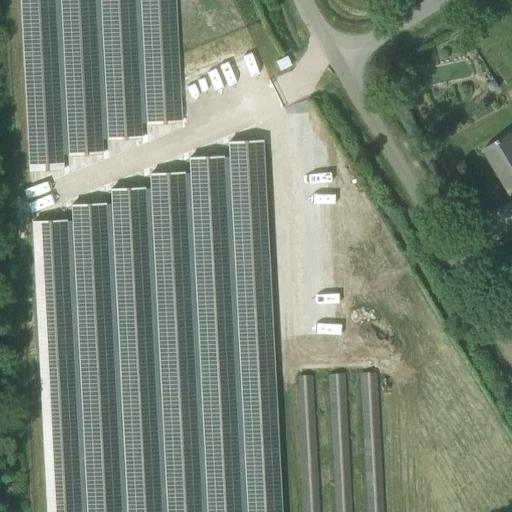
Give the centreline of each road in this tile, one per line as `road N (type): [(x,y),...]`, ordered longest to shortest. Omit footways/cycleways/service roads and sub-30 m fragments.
road 1 (unclassified): [(511,359),(337,66)]
road 2 (unclassified): [(337,66),(446,0)]
